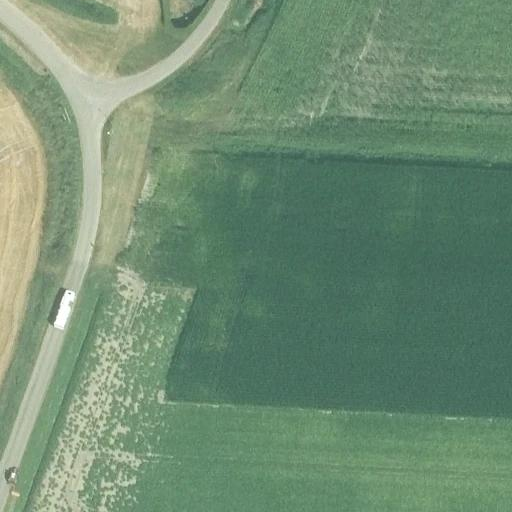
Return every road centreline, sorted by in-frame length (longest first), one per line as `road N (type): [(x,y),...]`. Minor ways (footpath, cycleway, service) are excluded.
road 1 (unclassified): [(0,511),(77,293),(91,226),(95,168),(81,98)]
road 2 (unclassified): [(81,98),(144,79),(191,42),(220,0)]
road 3 (unclassified): [(81,98),(0,10)]
